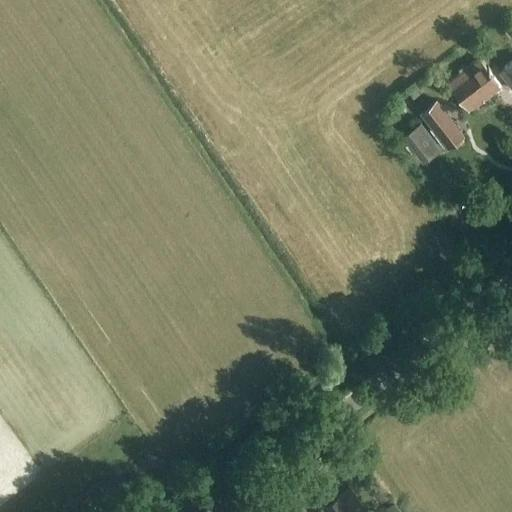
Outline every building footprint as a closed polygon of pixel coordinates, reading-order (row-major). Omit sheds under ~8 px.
[(501,86),(494,77),(479,57),(448,81),(470,110),(501,86)] [(511,62),(498,74),(510,90),(511,88),(511,62)] [(380,108),(391,123),(417,106),(407,90),(380,108)] [(418,112),(447,149),(464,136),(436,99),(418,112)] [(402,137),(423,163),(442,149),(421,122),(402,137)] [(375,173),(369,182),(383,192),(390,183),(375,173)] [(362,511),(347,490),(342,494),(341,493),(319,508),(321,511),(320,511),(362,511)]
